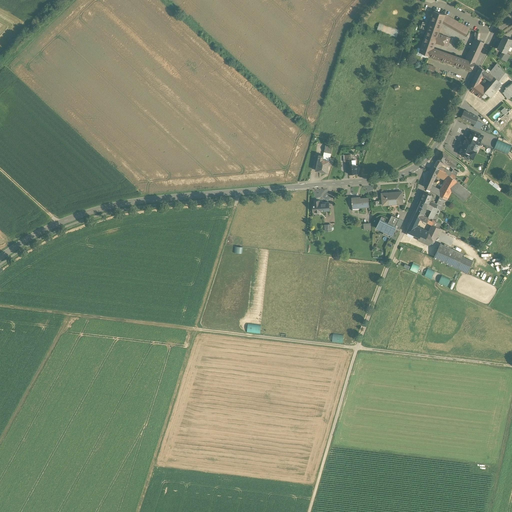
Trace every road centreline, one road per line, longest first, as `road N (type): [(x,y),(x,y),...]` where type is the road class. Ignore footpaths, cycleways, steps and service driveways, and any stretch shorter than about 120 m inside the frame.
road 1 (tertiary): [(416,167),(384,179),(116,206),(57,223),(0,258)]
road 2 (track): [(357,348),(0,306)]
road 3 (track): [(196,329),(141,511)]
road 4 (tertiary): [(507,12),(441,139),(416,167)]
road 5 (track): [(357,348),(511,366)]
road 6 (track): [(0,449),(71,314)]
road 7 (track): [(196,329),(237,192)]
